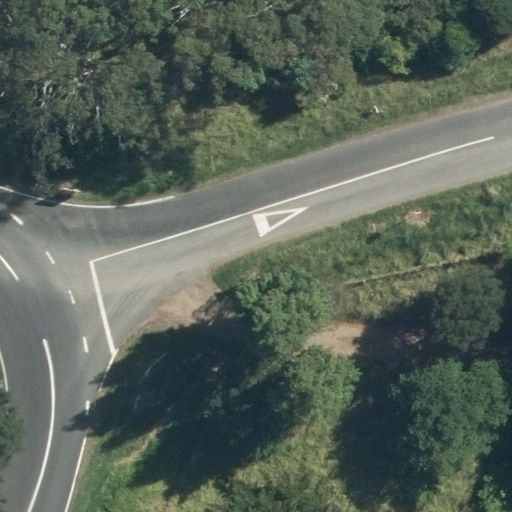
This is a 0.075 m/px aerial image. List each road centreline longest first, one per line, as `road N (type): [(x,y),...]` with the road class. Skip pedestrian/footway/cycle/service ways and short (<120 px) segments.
road 1 (unclassified): [(511,136),(26,287)]
road 2 (tertiary): [(26,287),(55,397),(44,476),(30,511)]
